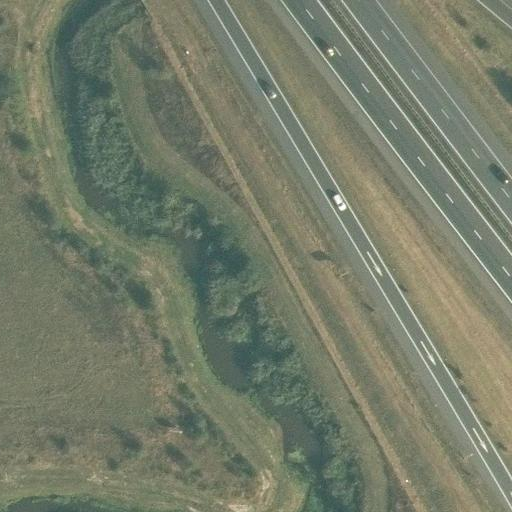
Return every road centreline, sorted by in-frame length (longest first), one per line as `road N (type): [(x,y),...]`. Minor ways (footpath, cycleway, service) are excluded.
road 1 (motorway): [(210,0),(511,493)]
road 2 (motorway): [(291,0),(511,292)]
road 3 (motorway): [(511,195),(357,0)]
